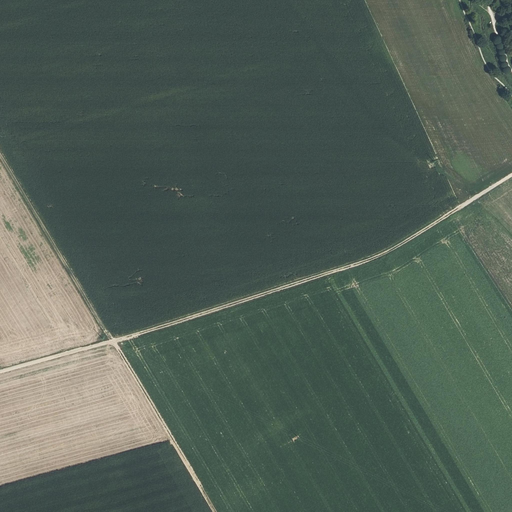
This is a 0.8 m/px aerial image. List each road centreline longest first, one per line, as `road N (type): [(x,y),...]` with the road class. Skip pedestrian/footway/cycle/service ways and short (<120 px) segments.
road 1 (track): [(0,156),(214,511)]
road 2 (track): [(0,372),(384,254)]
road 3 (track): [(460,206),(365,0)]
road 4 (track): [(511,174),(384,254)]
